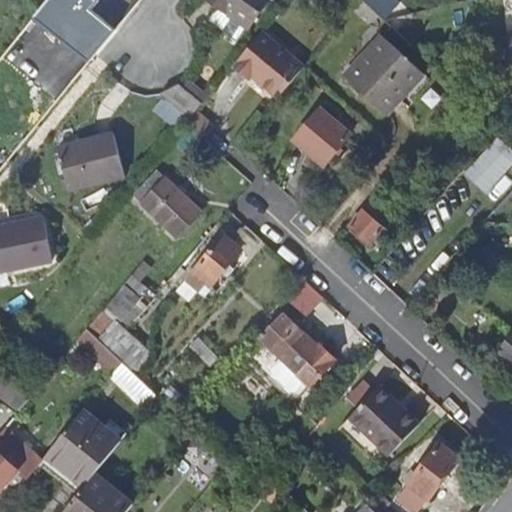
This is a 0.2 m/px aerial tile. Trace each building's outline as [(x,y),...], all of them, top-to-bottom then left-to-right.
[(49,0),(34,18),(91,63),(142,0),(132,0),(114,0),(113,2),(100,19),(87,8),(92,0),(49,0)] [(113,2),(110,0),(92,0),(87,8),(100,19),(113,2)] [(252,28),(269,0),(209,0),(221,8),(209,20),(239,40),(248,26),(252,28)] [(511,56),(511,36),(473,40),(474,50),(475,61),(511,56)] [(255,76),(280,97),(301,73),(258,37),(235,65),(253,79),(255,76)] [(391,115),(427,75),(384,37),(348,77),(391,115)] [(456,52),(474,50),(473,40),(456,42),(456,52)] [(444,53),(456,52),(456,42),(443,43),(444,53)] [(427,55),(444,53),(443,43),(426,45),(427,55)] [(192,80),(187,86),(204,102),(211,94),(192,80)] [(204,102),(187,86),(181,83),(164,93),(170,98),(192,117),(196,111),(204,102)] [(161,108),(184,126),(186,124),(192,117),(170,98),(161,108)] [(324,166),(352,134),(322,108),(295,140),(324,166)] [(186,124),(206,141),(216,129),(196,111),(192,117),(186,124)] [(488,192),(511,167),(511,144),(502,134),(466,171),(488,192)] [(72,189),(126,175),(115,135),(61,150),(72,189)] [(137,195),(180,235),(204,211),(161,170),(137,195)] [(362,210),(350,226),(369,243),(383,228),(362,210)] [(0,273),(55,263),(48,222),(0,230),(0,273)] [(241,251),(224,237),(188,281),(200,291),(206,283),(211,288),(241,251)] [(306,313),(322,296),(304,279),(288,296),(306,313)] [(115,322),(104,312),(89,331),(100,341),(115,322)] [(264,341),(274,350),(297,326),(288,317),(264,341)] [(297,326),(274,350),(313,388),(338,361),(321,345),(319,347),(297,326)] [(82,339),(118,371),(124,363),(100,341),(89,331),(82,339)] [(118,371),(155,404),(161,396),(124,363),(118,371)] [(0,382),(0,400),(11,408),(18,397),(0,382)] [(381,385),(377,390),(400,411),(404,406),(381,385)] [(421,422),(404,406),(400,411),(377,390),(350,419),(389,457),(421,422)] [(40,466),(79,498),(100,473),(121,446),(82,416),(40,466)] [(440,444),(399,500),(414,511),(419,511),(460,459),(440,444)] [(0,495),(3,492),(12,500),(29,480),(21,472),(0,452),(0,495)] [(224,469),(260,502),(267,493),(231,460),(224,469)] [(128,511),(136,502),(100,473),(79,498),(68,511),(128,511)]
